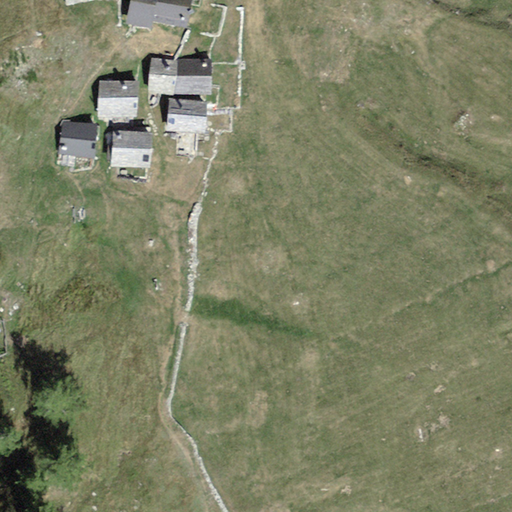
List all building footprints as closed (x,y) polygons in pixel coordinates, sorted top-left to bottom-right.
[(186,0),(134,0),(130,21),(150,24),(151,17),(182,23),(186,0)] [(175,63),(153,61),(150,92),(173,94),(175,63)] [(175,63),(173,94),(206,96),(208,65),(175,63)] [(135,85),(102,84),(100,115),(134,116),(135,85)] [(205,106),(171,102),(168,130),(202,133),(205,106)] [(94,129),(64,124),(60,151),(91,155),(94,129)] [(149,138),(115,134),(111,164),(145,168),(149,138)]
